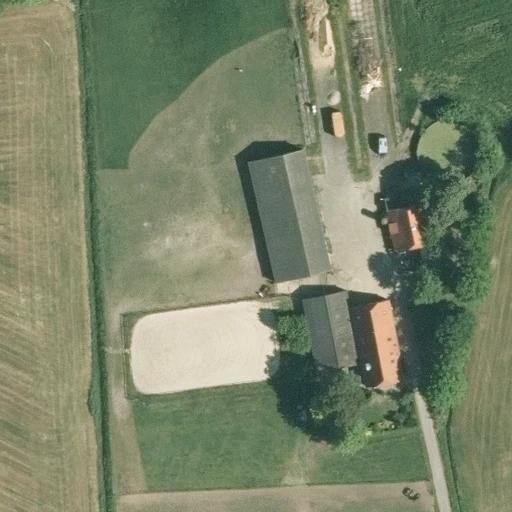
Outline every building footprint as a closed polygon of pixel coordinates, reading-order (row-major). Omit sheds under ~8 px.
[(385,37),(384,27),(363,29),(365,39),(385,37)] [(485,147),(485,140),(483,134),(480,129),(475,124),(470,121),(465,118),(460,117),(454,117),(448,118),(442,120),(437,123),(433,127),(429,132),(427,137),(426,142),(425,148),(426,155),(428,160),(432,165),(436,170),(441,173),(446,175),(451,176),(457,177),(464,176),(468,174),(473,171),(477,167),(481,163),(483,158),(485,153),(485,147)] [(247,161),(276,283),(331,270),(302,150),(247,161)] [(385,210),(395,250),(419,246),(421,260),(439,257),(428,202),(385,210)] [(347,291),(303,300),(317,371),(362,362),(351,307),(347,291)] [(351,307),(362,362),(367,386),(403,379),(398,354),(400,354),(389,300),(351,307)]
